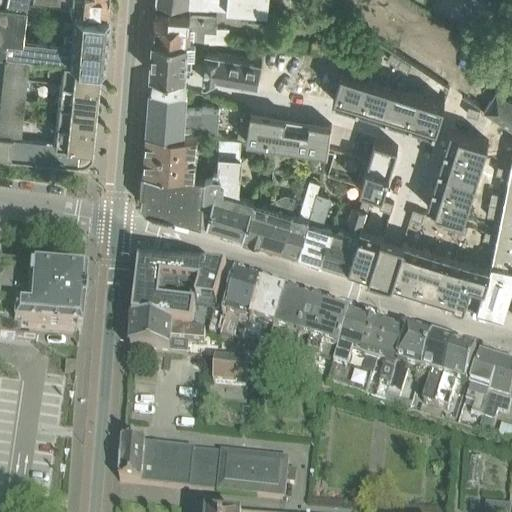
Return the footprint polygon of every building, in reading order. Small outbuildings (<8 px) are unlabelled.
[(26,54),(62,59),(99,64),(102,65),(105,25),(106,15),(106,0),(71,0),(71,13),(74,13),(74,22),(71,22),(71,21),(53,19),(51,30),(63,31),(62,44),(21,39),(14,38),(14,44),(5,43),(4,51),(26,54)] [(156,0),(156,3),(201,6),(265,12),(266,0),(156,0)] [(0,50),(3,51),(4,51),(5,43),(14,44),(14,38),(21,39),(25,5),(24,4),(24,5),(3,3),(0,2),(0,50)] [(219,17),(156,12),(154,38),(196,42),(196,41),(217,42),(219,17)] [(313,39),(312,52),(330,53),(334,19),(315,17),(314,29),(320,30),(318,39),(313,39)] [(369,36),(365,43),(375,50),(379,43),(369,36)] [(154,38),(151,73),(186,75),(187,61),(192,62),(193,53),(195,53),(196,42),(154,38)] [(261,59),(207,50),(204,80),(207,81),(215,77),(215,76),(257,84),(261,59)] [(391,50),(387,57),(397,64),(402,57),(391,50)] [(26,54),(4,51),(3,51),(1,74),(24,77),(26,54)] [(402,57),(397,64),(407,71),(412,64),(402,57)] [(60,80),(64,81),(96,84),(99,64),(62,59),(60,80)] [(345,59),(333,99),(357,106),(367,76),(368,76),(371,67),(345,59)] [(24,77),(1,74),(0,81),(0,94),(22,97),(24,77)] [(367,76),(357,106),(382,114),(384,115),(393,84),(391,83),(368,76),(367,76)] [(96,84),(64,81),(60,80),(58,100),(62,101),(94,104),(96,84)] [(393,84),(384,115),(386,115),(411,123),(421,92),(395,84),(393,84)] [(151,86),(147,132),(185,134),(185,125),(200,126),(218,127),(219,107),(202,106),(202,108),(187,107),(188,89),(151,86)] [(496,90),(484,109),(498,119),(511,99),(496,90)] [(421,92),(411,123),(435,131),(445,100),(421,92)] [(0,94),(0,115),(20,117),(22,97),(0,94)] [(511,99),(498,119),(511,127),(511,99)] [(94,104),(62,101),(58,100),(55,121),(92,124),(94,104)] [(469,104),(466,112),(478,116),(480,108),(469,104)] [(247,138),(320,149),(328,151),(332,123),(329,122),(251,110),(249,125),(247,138)] [(0,115),(0,137),(17,139),(20,117),(0,115)] [(92,124),(55,121),(53,143),(78,146),(90,147),(92,124)] [(451,127),(445,147),(482,159),(489,139),(451,127)] [(147,132),(145,170),(194,175),(197,135),(185,134),(147,132)] [(209,136),(207,167),(215,168),(219,168),(221,137),(209,136)] [(78,146),(53,143),(17,139),(0,137),(0,157),(76,165),(76,163),(78,146)] [(209,176),(206,222),(244,234),(254,200),(251,199),(252,197),(239,193),(237,187),(240,157),(238,157),(239,138),(221,137),(219,168),(215,168),(215,174),(209,176)] [(364,157),(356,182),(384,191),(398,144),(375,137),(368,158),(364,157)] [(445,147),(439,166),(477,178),(482,159),(445,147)] [(484,291),(479,307),(501,313),(504,314),(511,287),(511,161),(511,162),(508,179),(501,216),(496,241),(490,266),(491,267),(484,291)] [(498,164),(496,172),(508,175),(510,167),(498,164)] [(439,166),(433,185),(471,196),(477,178),(439,166)] [(145,170),(142,202),(146,207),(193,218),(206,222),(209,176),(194,175),(145,170)] [(309,178),(306,190),(315,193),(316,190),(319,181),(309,178)] [(433,185),(427,204),(465,216),(471,196),(433,185)] [(328,239),(322,258),(324,258),(332,261),(339,263),(346,265),(349,266),(361,226),(362,226),(372,193),(365,190),(358,189),(353,205),(349,220),(352,222),(349,232),(333,227),(329,240),(328,239)] [(281,195),(267,241),(298,250),(315,193),(306,190),(299,214),(293,212),(298,195),(287,192),(281,195)] [(315,193),(298,250),(322,258),(328,239),(329,240),(333,227),(323,224),(332,194),(316,190),(315,193)] [(492,190),(490,202),(498,204),(500,192),(492,190)] [(254,200),(244,234),(248,235),(267,241),(281,195),(269,202),(268,204),(258,201),(254,200)] [(382,197),(379,206),(391,210),(394,200),(382,197)] [(490,202),(487,214),(495,216),(498,204),(490,202)] [(413,206),(410,216),(422,219),(425,210),(413,206)] [(445,216),(443,224),(454,228),(457,220),(445,216)] [(457,220),(454,228),(466,231),(468,224),(457,220)] [(361,226),(349,266),(350,267),(350,266),(369,272),(369,273),(371,273),(379,276),(390,279),(397,259),(378,253),(384,233),(381,232),(362,226),(361,226)] [(486,229),(483,237),(495,241),(497,233),(486,229)] [(384,233),(378,253),(397,259),(390,279),(393,280),(412,286),(411,286),(413,286),(425,246),(406,240),(406,239),(403,239),(392,235),(384,233)] [(425,246),(413,286),(433,292),(432,293),(434,293),(446,253),(425,246)] [(446,253),(434,293),(454,299),(453,299),(455,299),(467,259),(446,253)] [(141,257),(133,323),(193,332),(193,330),(196,312),(160,308),(163,285),(200,289),(199,294),(196,305),(196,306),(197,306),(197,307),(198,307),(216,309),(217,306),(217,305),(226,278),(227,273),(206,266),(205,266),(141,257)] [(467,259),(455,299),(465,303),(465,302),(466,302),(470,288),(484,291),(491,267),(490,266),(467,259)] [(0,265),(0,327),(13,328),(80,334),(84,275),(62,273),(29,270),(29,269),(0,265)] [(226,278),(217,305),(217,306),(232,311),(222,343),(233,347),(240,324),(252,327),(253,328),(264,290),(247,285),(248,284),(241,282),(241,283),(226,278)] [(470,288),(466,302),(479,307),(484,291),(470,288)] [(252,327),(248,341),(261,345),(262,342),(273,345),(276,334),(287,297),(264,290),(253,328),(252,327)] [(287,297),(276,334),(289,338),(285,352),(297,356),(301,342),(305,329),(313,331),(316,320),(323,323),(327,309),(313,305),(301,301),(287,297)] [(322,359),(336,363),(350,317),(327,309),(323,323),(316,320),(313,331),(305,329),(301,342),(313,345),(309,359),(321,363),(322,359)] [(379,361),(389,329),(350,317),(336,363),(329,384),(368,397),(371,387),(379,361)] [(133,323),(131,352),(171,356),(188,357),(189,345),(204,346),(205,335),(200,333),(193,332),(133,323)] [(379,389),(371,387),(368,397),(386,402),(389,392),(408,334),(389,329),(379,361),(387,364),(379,389)] [(389,392),(386,402),(398,406),(410,370),(422,374),(432,342),(408,334),(389,392)] [(455,349),(432,342),(422,374),(432,377),(423,403),(437,408),(455,349)] [(477,356),(455,349),(437,408),(448,412),(457,385),(467,389),(477,356)] [(483,419),(500,363),(481,357),(466,402),(475,405),(472,416),(483,419)] [(248,363),(217,360),(215,384),(246,386),(248,363)] [(74,377),(75,377),(76,374),(75,374),(76,364),(77,364),(77,361),(76,361),(75,364),(65,363),(64,374),(74,375),(74,377)] [(511,366),(500,363),(483,419),(478,432),(491,436),(498,412),(506,415),(511,396),(511,366)] [(511,440),(511,427),(503,425),(500,437),(511,440)] [(212,453),(124,443),(123,443),(120,483),(209,492),(285,501),(287,485),(297,486),(298,472),(288,471),(289,461),(212,453)]
